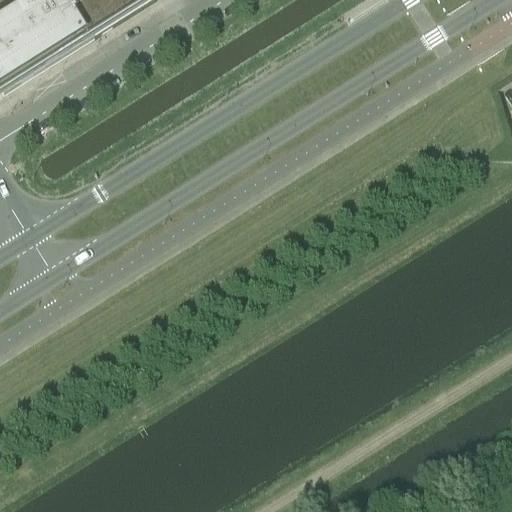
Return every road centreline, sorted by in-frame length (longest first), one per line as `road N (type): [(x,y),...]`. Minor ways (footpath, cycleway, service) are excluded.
road 1 (secondary): [(53,278),(502,0)]
road 2 (secondary): [(408,0),(29,240)]
road 3 (track): [(265,511),(511,357)]
road 4 (unclassified): [(0,143),(230,0)]
